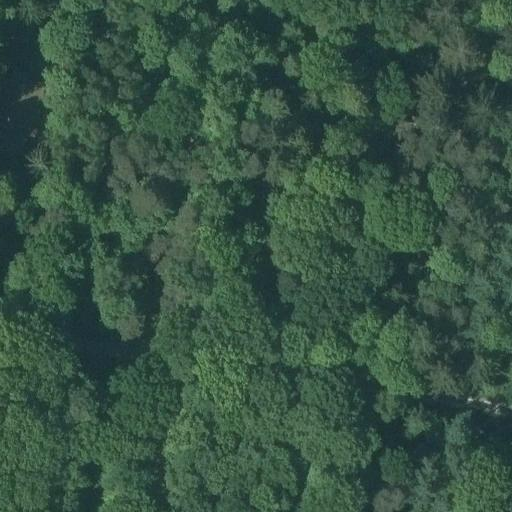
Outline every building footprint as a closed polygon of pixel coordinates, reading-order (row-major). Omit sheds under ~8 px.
[(65,56),(43,51),(39,73),(60,77),(65,56)] [(61,81),(48,79),(45,92),(59,95),(61,81)] [(40,86),(18,83),(17,91),(2,89),(0,108),(0,131),(34,136),(40,86)] [(58,120),(41,117),(42,130),(56,132),(58,120)] [(55,137),(41,135),(40,142),(54,146),(55,139),(55,137)]
